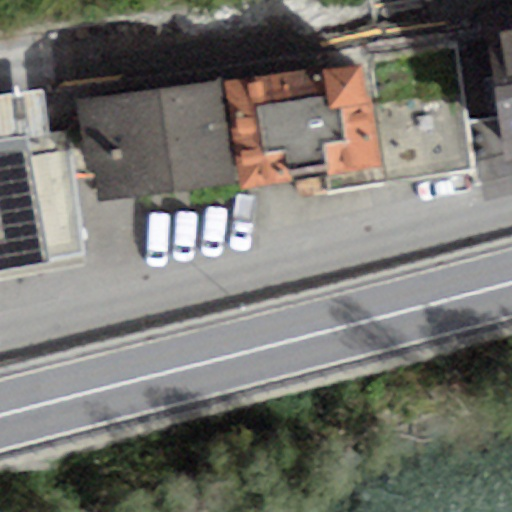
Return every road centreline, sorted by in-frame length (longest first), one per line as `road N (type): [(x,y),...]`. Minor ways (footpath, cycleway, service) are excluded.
road 1 (primary): [(511,276),(0,414)]
road 2 (residential): [(0,337),(511,204)]
road 3 (tertiary): [(489,0),(0,68)]
